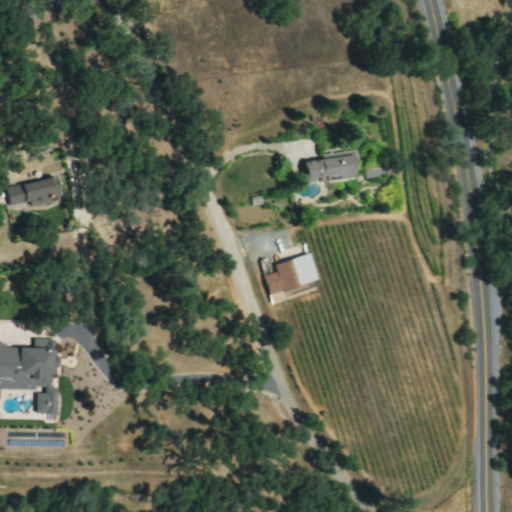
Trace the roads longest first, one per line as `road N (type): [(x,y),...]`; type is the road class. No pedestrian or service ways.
road 1 (residential): [(372,511),(316,445),(281,384),(111,0)]
road 2 (secondary): [(490,511),(490,334),(479,207),(433,0)]
